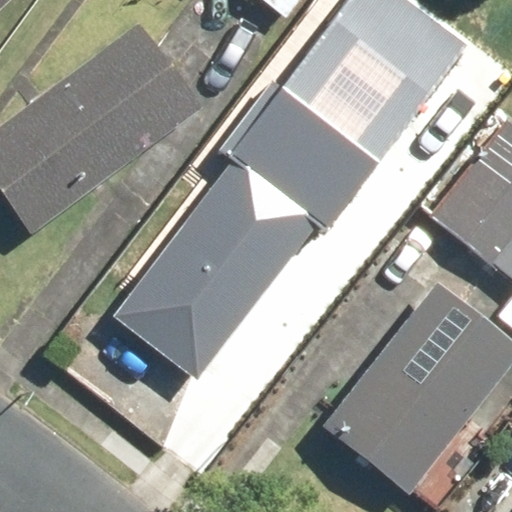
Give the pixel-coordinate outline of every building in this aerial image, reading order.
[(0,0),(0,17),(16,0),(0,0)] [(245,0),(269,17),(282,0),(245,0)] [(381,0),(353,0),(370,13),(381,0)] [(135,43),(0,139),(0,211),(20,239),(189,119),(135,43)] [(410,69),(333,160),(391,208),(468,118),(410,69)] [(511,138),(496,127),(426,227),(511,286),(511,138)] [(192,390),(309,215),(219,156),(103,331),(192,390)] [(389,502),(499,355),(411,290),(302,437),(389,502)]
